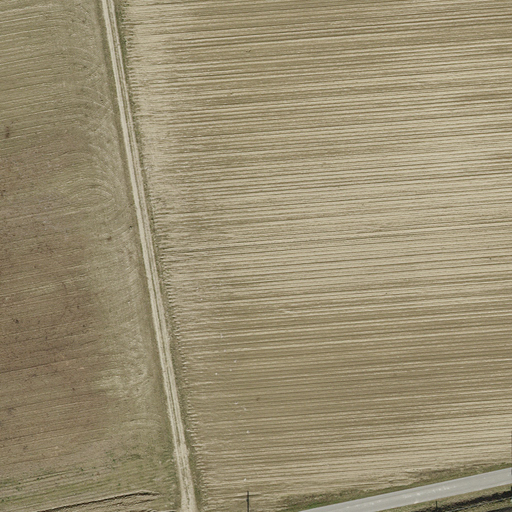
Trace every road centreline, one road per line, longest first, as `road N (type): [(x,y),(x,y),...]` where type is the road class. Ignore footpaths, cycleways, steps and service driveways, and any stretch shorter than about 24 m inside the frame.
road 1 (track): [(109,0),(191,511)]
road 2 (track): [(511,476),(340,511)]
